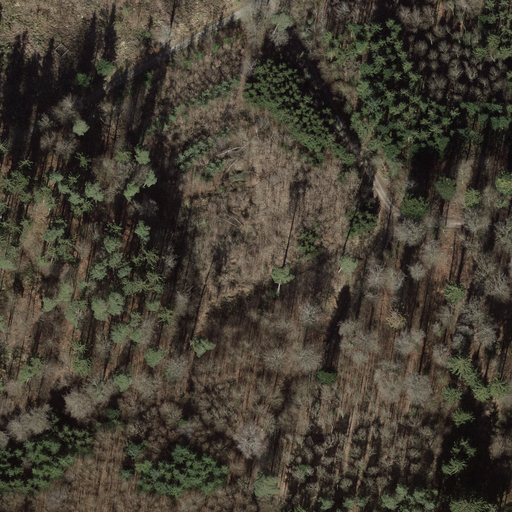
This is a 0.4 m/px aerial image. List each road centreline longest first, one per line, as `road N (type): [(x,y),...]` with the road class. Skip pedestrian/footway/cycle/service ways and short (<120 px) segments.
road 1 (track): [(274,0),(396,220),(258,464),(265,511)]
road 2 (track): [(265,0),(0,153)]
